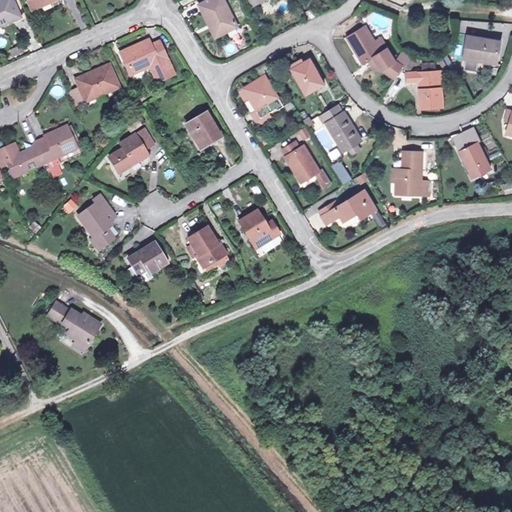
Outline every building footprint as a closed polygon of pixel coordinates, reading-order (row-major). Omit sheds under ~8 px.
[(14,0),(0,0),(0,24),(22,15),(14,0)] [(213,36),(235,26),(223,0),(205,0),(198,3),(213,36)] [(374,54),(381,67),(396,77),(403,64),(397,60),(395,59),(381,35),(375,39),(366,24),(347,34),(362,61),(368,58),(374,54)] [(486,36),(471,33),(467,54),(468,54),(466,65),(479,68),(481,56),(499,59),(502,39),(486,36)] [(174,72),(159,39),(151,43),(149,37),(121,49),(130,72),(150,63),(157,79),(174,72)] [(221,46),(227,56),(237,51),(232,41),(221,46)] [(404,48),(397,60),(403,64),(409,53),(404,48)] [(305,88),(323,77),(308,53),(290,64),(305,88)] [(415,57),(409,53),(403,64),(409,68),(415,57)] [(373,67),(381,67),(374,54),(368,58),(373,67)] [(120,83),(110,60),(77,75),(82,87),(74,91),(79,102),(120,83)] [(410,81),(424,80),(425,105),(444,104),(444,71),(437,72),(437,64),(424,64),(424,71),(410,72),(410,81)] [(241,84),(247,93),(259,113),(279,100),(261,71),(241,84)] [(241,97),(247,93),(241,84),(235,87),(241,97)] [(334,99),(322,106),(327,114),(324,116),(341,145),(360,133),(342,105),(339,106),(334,99)] [(327,114),(322,106),(319,108),(317,109),(322,117),(324,116),(327,114)] [(205,109),(186,121),(195,137),(199,135),(204,143),(220,133),(205,109)] [(127,122),(131,129),(145,121),(142,115),(127,122)] [(49,164),(59,161),(56,154),(79,144),(68,121),(45,131),(48,137),(40,141),(47,158),(49,164)] [(118,168),(148,152),(145,145),(153,142),(144,125),(119,138),(122,144),(109,151),(118,168)] [(464,147),(480,139),(482,138),(476,125),(458,135),(464,147)] [(297,133),(304,140),(309,135),(302,128),(297,133)] [(261,139),(264,143),(271,138),(268,134),(261,139)] [(317,169),(319,167),(301,140),(297,143),(292,136),(280,144),(302,178),(317,169)] [(47,158),(40,141),(21,149),(16,139),(2,145),(7,155),(8,158),(14,171),(47,158)] [(480,139),(464,147),(463,147),(475,173),(492,165),(480,139)] [(7,155),(2,145),(0,145),(0,156),(2,161),(8,158),(7,155)] [(400,162),(400,173),(400,188),(432,188),(432,174),(424,174),(425,147),(406,146),(406,162),(400,162)] [(59,161),(49,164),(53,172),(63,168),(59,161)] [(322,165),(319,167),(317,169),(325,183),(331,179),(322,165)] [(360,186),(367,183),(362,174),(356,177),(360,186)] [(495,192),(510,188),(510,184),(494,186),(495,192)] [(338,202),(329,206),(323,211),(327,219),(341,211),(344,216),(360,207),(364,214),(378,207),(366,186),(338,202)] [(79,212),(94,235),(89,239),(95,249),(110,238),(104,229),(112,222),(106,214),(112,210),(100,192),(94,196),(96,200),(79,212)] [(69,207),(76,199),(70,194),(63,203),(69,207)] [(329,206),(338,202),(335,197),(326,201),(329,206)] [(270,215),(266,218),(257,206),(238,218),(248,233),(250,232),(257,243),(279,229),(270,215)] [(221,240),(218,242),(207,224),(189,235),(200,254),(197,256),(203,265),(227,250),(221,240)] [(155,238),(128,253),(132,261),(137,269),(137,270),(146,265),(149,269),(150,269),(167,259),(155,238)] [(137,269),(132,261),(126,265),(131,272),(132,272),(137,269)] [(137,269),(132,272),(137,281),(152,273),(150,269),(149,269),(146,265),(137,270),(137,269)] [(209,301),(217,295),(211,286),(202,291),(209,301)] [(76,334),(86,340),(100,316),(91,311),(89,315),(80,309),(69,302),(68,304),(55,297),(46,311),(60,319),(61,317),(70,322),(66,329),(76,334)] [(89,315),(91,311),(83,305),(80,309),(89,315)] [(83,344),(86,340),(76,334),(74,338),(83,344)]
